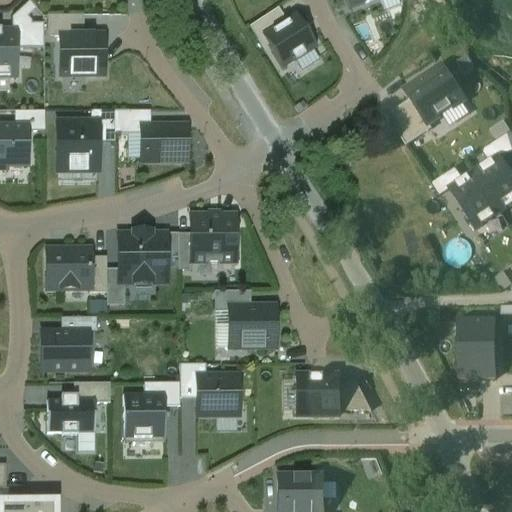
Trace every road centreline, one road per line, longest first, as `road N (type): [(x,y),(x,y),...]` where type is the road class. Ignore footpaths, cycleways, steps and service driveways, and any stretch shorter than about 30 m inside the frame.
road 1 (unclassified): [(438,444),(371,305),(278,148)]
road 2 (residential): [(230,172),(8,242)]
road 3 (residential): [(0,394),(14,429),(63,483),(132,504),(170,503)]
road 4 (residential): [(230,172),(314,354)]
road 5 (residential): [(278,148),(354,90),(351,66),(315,0)]
road 6 (residential): [(138,21),(146,49),(230,172)]
road 7 (unclassified): [(278,148),(191,0)]
road 8 (residential): [(0,394),(17,350),(8,242)]
